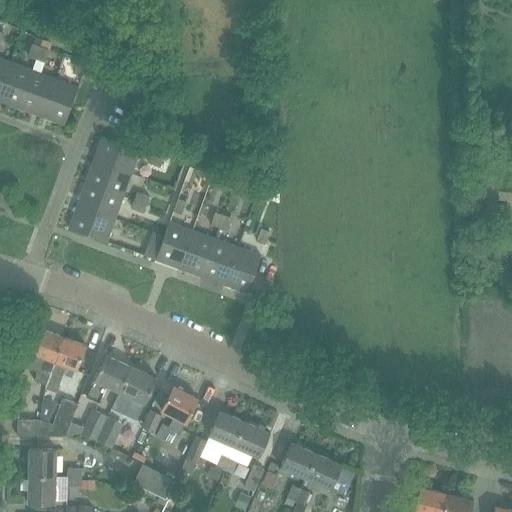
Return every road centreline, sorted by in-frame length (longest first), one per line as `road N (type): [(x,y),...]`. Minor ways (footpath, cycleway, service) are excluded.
road 1 (residential): [(386,434),(27,274)]
road 2 (residential): [(27,274),(75,150)]
road 3 (residential): [(511,466),(386,434)]
